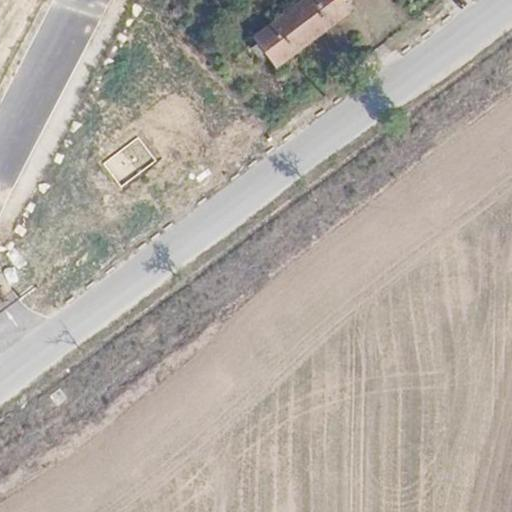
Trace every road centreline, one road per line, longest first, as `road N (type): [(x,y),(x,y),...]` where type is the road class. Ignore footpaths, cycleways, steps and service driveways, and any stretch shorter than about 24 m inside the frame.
road 1 (unclassified): [(510,0),(0,380)]
road 2 (track): [(0,200),(103,0)]
